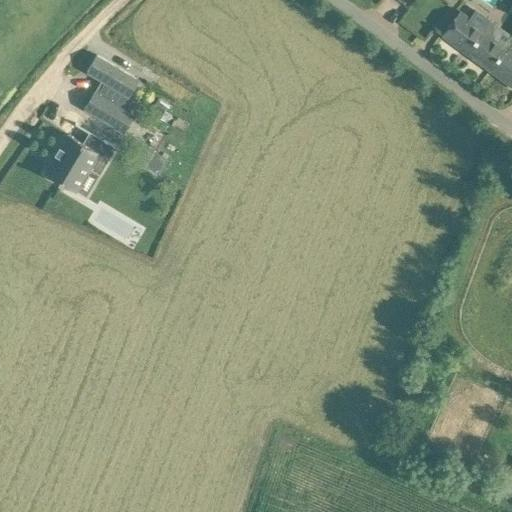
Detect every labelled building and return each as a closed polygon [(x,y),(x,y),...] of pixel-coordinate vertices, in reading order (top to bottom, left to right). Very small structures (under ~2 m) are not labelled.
[(511,6),(510,11),(511,11),(511,33),(511,34),(476,9),(469,18),(460,11),(454,18),(442,34),(492,71),(509,47),(511,43),(511,6)] [(511,43),(509,47),(492,71),(511,85),(511,43)] [(97,55),(87,71),(102,80),(95,92),(113,102),(120,90),(129,95),(139,79),(114,65),(97,55)] [(94,91),(85,108),(125,132),(135,115),(113,102),(95,92),(94,91)] [(168,103),(159,97),(149,113),(159,119),(168,103)] [(46,173),(75,190),(89,167),(100,174),(116,146),(104,139),(89,131),(83,142),(69,134),(46,173)] [(151,169),(160,153),(144,143),(135,159),(151,169)]
